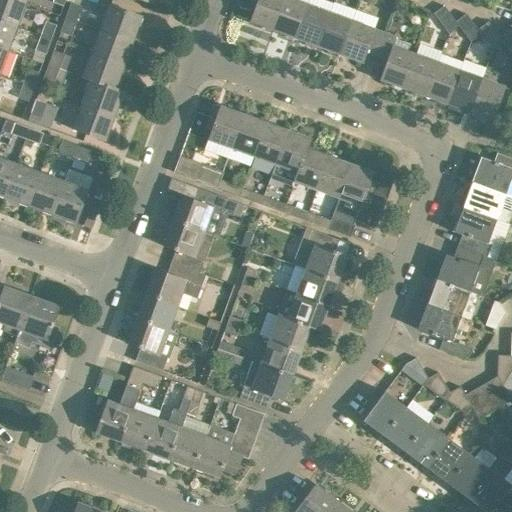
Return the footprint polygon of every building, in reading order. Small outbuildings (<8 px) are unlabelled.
[(26,5),(11,0),(0,0),(0,22),(17,28),(26,5)] [(272,31),(283,0),(257,0),(249,23),(272,31)] [(291,0),(283,0),(272,31),(294,39),(307,5),(291,0)] [(81,7),(70,3),(65,18),(75,22),(81,7)] [(307,5),(294,39),(317,48),(329,13),(307,5)] [(99,30),(133,43),(142,19),(107,6),(99,30)] [(444,7),(433,15),(448,35),(458,27),(455,22),(444,7)] [(245,22),(248,14),(239,10),(236,18),(245,22)] [(329,13),(317,48),(339,56),(351,21),(329,13)] [(470,43),(480,35),(477,30),(465,15),(455,22),(458,27),(470,43)] [(70,36),(75,22),(65,18),(60,32),(70,36)] [(397,36),(402,23),(392,20),(388,32),(397,36)] [(351,21),(339,56),(362,64),(366,55),(376,59),(385,33),(351,21)] [(0,22),(0,48),(8,52),(17,28),(0,22)] [(50,41),(55,26),(45,22),(40,37),(50,41)] [(477,30),(480,35),(492,51),(502,43),(499,38),(488,23),(477,30)] [(99,30),(90,54),(125,67),(133,43),(99,30)] [(511,56),(511,33),(510,30),(499,38),(502,43),(511,56)] [(385,33),(376,59),(386,62),(379,81),(402,90),(415,55),(394,47),(397,38),(385,33)] [(42,64),(50,41),(40,37),(34,51),(35,51),(32,60),(42,64)] [(0,75),(8,52),(0,48),(0,75)] [(63,55),(53,51),(48,65),(58,69),(63,55)] [(116,91),(125,67),(90,54),(81,78),(89,81),(116,91)] [(415,55),(402,90),(425,98),(438,63),(415,55)] [(438,63),(425,98),(447,106),(460,71),(438,63)] [(53,84),(58,69),(48,65),(42,80),(53,84)] [(22,84),(33,88),(38,73),(28,70),(22,84)] [(470,114),(482,79),(460,71),(447,106),(470,114)] [(505,88),(482,79),(470,114),(493,122),(505,88)] [(89,81),(80,105),(115,118),(124,94),(116,91),(89,81)] [(17,98),(28,102),(33,88),(22,84),(17,98)] [(27,122),(38,126),(46,104),(35,100),(27,122)] [(115,118),(80,105),(71,130),(106,142),(115,118)] [(231,149),(243,116),(220,107),(207,141),(231,149)] [(243,116),(231,149),(253,157),(265,124),(243,116)] [(29,129),(14,124),(11,135),(25,140),(29,129)] [(265,124),(253,157),(275,166),(287,132),(265,124)] [(39,145),(43,134),(29,129),(25,140),(39,145)] [(287,132),(275,166),(295,173),(297,173),(306,150),(307,150),(311,141),(287,132)] [(76,147),(62,142),(58,152),(73,157),(76,147)] [(87,163),(91,153),(91,152),(76,147),(73,157),(87,163)] [(297,173),(295,173),(292,183),(316,191),(328,157),(307,150),(306,150),(297,173)] [(511,198),(511,159),(496,154),(496,155),(507,159),(505,167),(480,159),(470,184),(472,184),(504,196),(511,198)] [(328,157),(316,191),(338,199),(351,166),(328,157)] [(16,165),(0,159),(0,197),(3,199),(16,165)] [(193,181),(217,190),(220,181),(223,173),(200,164),(193,181)] [(27,207),(39,174),(16,165),(3,199),(27,207)] [(374,174),(351,166),(338,199),(361,208),(374,174)] [(39,174),(27,207),(51,216),(63,182),(39,174)] [(220,181),(217,190),(238,198),(241,189),(220,181)] [(387,186),(373,181),(369,191),(383,197),(387,186)] [(63,182),(51,216),(76,225),(88,191),(63,182)] [(460,208),(462,209),(496,221),(509,226),(511,217),(511,198),(504,196),(472,184),(465,203),(462,202),(460,208)] [(237,203),(226,199),(197,189),(193,201),(181,196),(172,222),(212,236),(221,213),(232,217),(237,203)] [(241,189),(238,198),(261,206),(264,197),(241,189)] [(285,205),(264,197),(261,206),(282,214),(285,205)] [(285,205),(282,214),(305,222),(308,213),(285,205)] [(487,246),(496,221),(462,209),(455,227),(454,227),(452,233),(460,236),(457,247),(486,258),(491,247),(487,246)] [(330,221),(308,213),(305,222),(327,230),(330,221)] [(327,230),(350,238),(355,226),(331,218),(330,221),(327,230)] [(199,274),(203,262),(212,236),(172,222),(163,248),(175,252),(171,264),(199,274)] [(292,266),(304,270),(338,282),(347,257),(335,252),(338,241),(306,229),(292,266)] [(434,281),(482,298),(495,261),(486,258),(457,247),(452,258),(443,255),(441,262),(442,262),(436,281),(434,280),(434,281)] [(178,307),(183,295),(196,300),(204,276),(198,274),(199,274),(171,264),(167,274),(154,270),(145,295),(178,307)] [(256,280),(259,272),(247,268),(245,276),(256,280)] [(295,294),(329,306),(338,282),(304,270),(295,294)] [(256,280),(245,276),(241,284),(253,289),(256,280)] [(482,298),(434,281),(432,285),(434,286),(427,305),(461,318),(469,294),(482,298)] [(0,294),(0,323),(4,325),(2,332),(16,337),(31,298),(2,288),(0,294)] [(309,328),(309,329),(319,333),(329,306),(295,294),(287,318),(286,319),(309,328)] [(145,295),(136,319),(169,331),(178,307),(145,295)] [(31,298),(16,337),(11,350),(27,356),(32,343),(51,350),(59,328),(53,326),(60,308),(31,298)] [(505,315),(499,304),(493,302),(484,326),(495,330),(505,315)] [(442,339),(438,351),(463,360),(469,356),(472,350),(452,343),(461,318),(427,305),(418,330),(442,339)] [(277,314),(268,340),(301,352),(309,329),(309,328),(286,319),(287,318),(277,314)] [(238,330),(241,321),(230,317),(226,325),(238,330)] [(169,331),(136,319),(127,345),(139,350),(135,362),(163,372),(168,359),(160,356),(169,331)] [(218,332),(221,323),(209,319),(208,321),(205,327),(218,332)] [(235,338),(238,330),(226,325),(223,333),(235,338)] [(268,340),(259,364),(292,376),(301,352),(268,340)] [(217,349),(237,356),(239,349),(220,342),(217,349)] [(196,354),(203,357),(206,350),(199,347),(196,354)] [(217,349),(214,358),(239,367),(242,358),(237,356),(217,349)] [(502,387),(511,370),(511,357),(510,357),(497,356),(497,378),(502,387)] [(405,365),(400,372),(422,388),(423,386),(427,379),(416,359),(405,365)] [(271,398),(283,402),(292,376),(259,364),(251,388),(244,386),(238,400),(266,410),(271,398)] [(1,381),(29,391),(34,378),(6,368),(1,381)] [(126,388),(119,406),(107,402),(95,434),(121,443),(133,411),(139,393),(142,385),(148,387),(152,375),(133,368),(126,388)] [(427,379),(423,386),(444,402),(445,401),(451,392),(449,393),(438,373),(427,379)] [(156,390),(161,378),(152,375),(148,387),(156,390)] [(511,402),(502,387),(497,378),(485,384),(499,409),(511,402)] [(499,409),(485,384),(475,390),(490,414),(499,409)] [(145,452),(170,461),(182,429),(181,429),(191,403),(196,390),(188,387),(183,400),(182,399),(177,411),(172,409),(167,423),(157,420),(145,452)] [(466,416),(471,409),(464,396),(460,387),(451,392),(445,401),(466,416)] [(199,405),(204,393),(196,390),(191,403),(199,405)] [(478,421),(490,414),(475,390),(464,396),(471,409),(478,421)] [(384,437),(406,409),(384,394),(363,422),(384,437)] [(244,408),(236,405),(231,417),(239,420),(244,408)] [(261,426),(264,416),(244,408),(239,420),(261,426)] [(427,425),(406,409),(384,437),(405,453),(427,425)] [(145,452),(157,420),(133,411),(121,443),(145,452)] [(256,438),(261,426),(239,420),(236,430),(256,438)] [(405,453),(427,469),(448,441),(427,425),(405,453)] [(170,461),(194,469),(210,427),(209,427),(205,437),(182,429),(170,461)] [(220,479),(222,472),(235,477),(242,458),(248,461),(252,449),(232,441),(234,435),(210,427),(194,469),(220,479)] [(252,449),(256,438),(236,430),(234,435),(232,441),(252,449)] [(448,441),(427,469),(448,485),(469,456),(448,441)] [(468,500),(490,472),(469,456),(448,485),(468,500)] [(492,511),(511,487),(502,481),(511,467),(511,466),(500,458),(490,472),(468,500),(484,511),(492,511)] [(316,486),(296,511),(328,511),(337,501),(316,486)] [(351,511),(337,501),(328,511),(351,511)]
